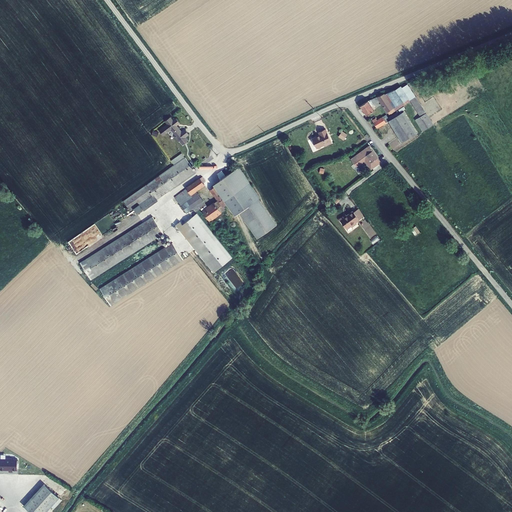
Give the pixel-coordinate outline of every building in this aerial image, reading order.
[(422,131),(434,124),(407,84),(402,87),(409,98),(409,99),(410,101),(420,117),(415,120),(422,131)] [(409,98),(402,87),(401,86),(395,89),(385,94),(394,107),(393,108),(396,111),(410,101),(409,99),(409,98)] [(368,100),(359,106),(366,115),(375,109),(372,106),(380,101),(387,112),(393,108),(394,107),(385,94),(385,93),(377,96),(368,100)] [(404,111),(398,115),(388,121),(402,142),(417,133),(404,111)] [(376,117),(372,120),(377,128),(386,123),(386,122),(388,121),(398,115),(396,112),(388,117),(386,114),(377,120),(376,117)] [(171,117),(165,121),(167,124),(159,130),(163,136),(171,130),(176,136),(175,137),(179,142),(180,141),(182,145),(189,140),(186,137),(189,135),(185,128),(181,131),(177,125),(180,123),(176,118),(173,120),(171,117)] [(318,132),(319,135),(317,136),(317,135),(315,136),(312,138),(317,149),(324,146),(332,143),(327,132),(327,131),(326,129),(318,132)] [(347,134),(342,131),(338,137),(343,140),(347,134)] [(366,160),(369,164),(371,162),(374,166),(382,161),(379,157),(370,145),(358,155),(361,159),(355,163),(357,166),(366,160)] [(171,160),(174,165),(185,157),(182,153),(171,160)] [(185,157),(174,165),(123,201),(130,211),(133,209),(137,214),(143,210),(144,211),(158,201),(157,199),(196,173),(192,166),(185,157)] [(213,185),(214,187),(227,205),(235,216),(239,213),(257,239),(277,225),(259,199),(260,198),(239,167),(226,176),(220,180),(213,185)] [(220,180),(226,176),(222,171),(217,174),(218,174),(219,178),(220,180)] [(227,205),(214,187),(209,190),(217,201),(214,203),(214,202),(208,206),(197,191),(205,185),(203,183),(200,178),(185,188),(186,189),(174,197),(179,203),(187,213),(193,209),(195,212),(201,209),(210,222),(222,213),(222,212),(225,210),(223,207),(227,205)] [(359,220),(364,216),(358,209),(354,212),(352,210),(346,215),(344,216),(343,215),(339,219),(347,230),(351,226),(352,227),(357,224),(356,223),(359,220)] [(117,225),(109,213),(94,223),(102,235),(117,225)] [(175,225),(213,273),(232,258),(197,213),(183,225),(180,222),(175,225)] [(153,217),(81,263),(91,279),(164,233),(153,217)] [(420,232),(416,226),(411,229),(415,235),(420,232)] [(380,240),(377,235),(370,240),(374,245),(380,240)] [(173,242),(101,288),(111,305),(183,259),(173,242)] [(0,469),(9,470),(9,471),(13,472),(13,470),(17,470),(17,459),(12,459),(12,458),(6,458),(6,459),(0,459),(0,464),(0,469)] [(45,483),(26,508),(30,511),(42,511),(57,493),(45,483)]
